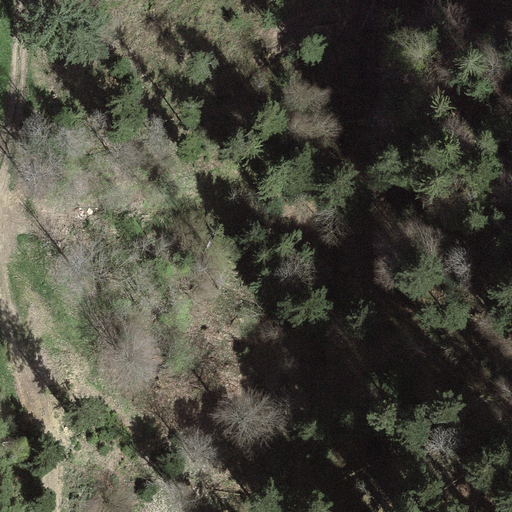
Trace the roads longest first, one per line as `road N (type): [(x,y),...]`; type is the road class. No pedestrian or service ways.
road 1 (track): [(0,255),(2,290),(47,436),(52,511)]
road 2 (track): [(30,0),(0,178)]
